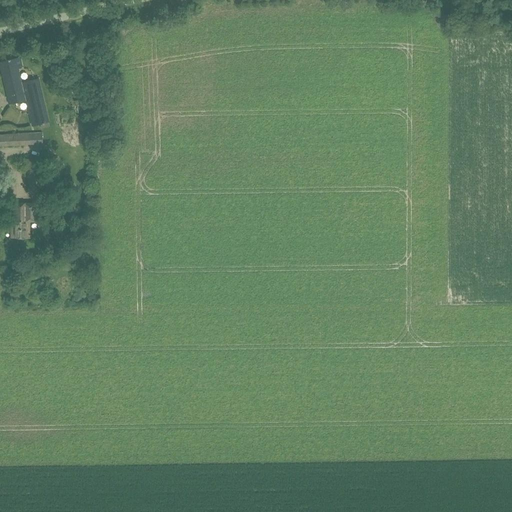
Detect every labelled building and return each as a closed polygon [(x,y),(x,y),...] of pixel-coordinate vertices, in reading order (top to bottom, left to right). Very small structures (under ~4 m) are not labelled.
[(20,57),(15,58),(0,61),(0,62),(10,103),(26,99),(33,125),(48,121),(38,78),(21,82),(17,67),(22,66),(20,57)] [(0,145),(42,143),(42,132),(0,134),(0,145)] [(28,192),(42,192),(42,158),(24,158),(24,175),(28,175),(28,192)] [(58,191),(58,188),(59,188),(59,184),(60,184),(59,170),(56,170),(56,158),(49,158),(50,191),(58,191)] [(29,220),(39,220),(38,202),(29,203),(29,202),(10,202),(11,222),(12,238),(29,237),(29,222),(29,220)] [(56,247),(57,247),(58,251),(67,251),(67,246),(69,246),(67,227),(55,228),(56,247)]
